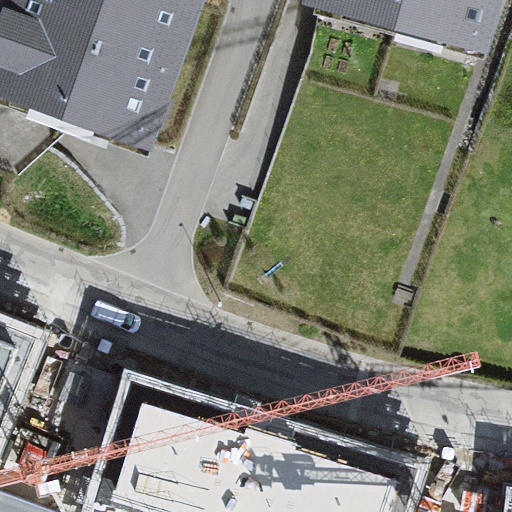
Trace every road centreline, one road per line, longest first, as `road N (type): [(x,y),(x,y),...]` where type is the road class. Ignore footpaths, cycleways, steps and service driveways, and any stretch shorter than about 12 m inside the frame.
road 1 (residential): [(140,320),(297,385),(511,431)]
road 2 (residential): [(262,0),(140,320)]
road 3 (residential): [(0,262),(140,320)]
